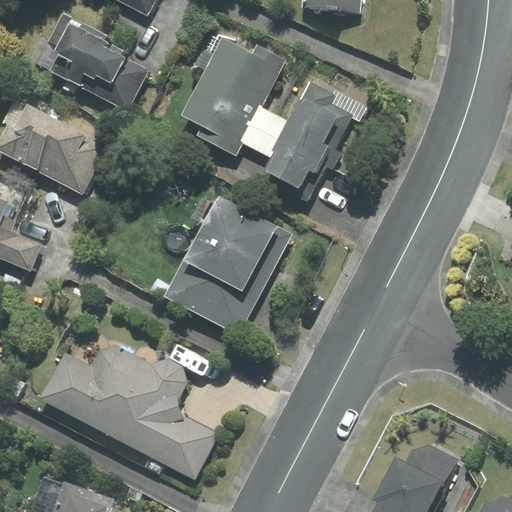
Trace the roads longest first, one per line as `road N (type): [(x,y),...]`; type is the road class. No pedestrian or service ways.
road 1 (residential): [(489,0),(464,115),(376,308)]
road 2 (residential): [(376,308),(269,511)]
road 3 (residential): [(511,389),(376,308)]
